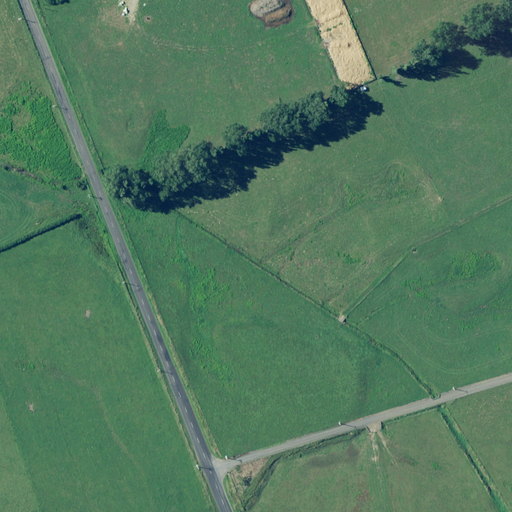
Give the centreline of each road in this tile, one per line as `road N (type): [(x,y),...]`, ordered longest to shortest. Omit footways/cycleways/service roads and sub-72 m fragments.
road 1 (unclassified): [(23,0),(225,511)]
road 2 (unknown): [(209,471),(511,377)]
